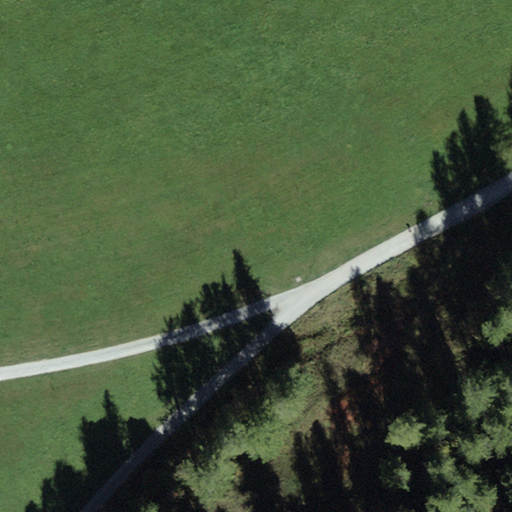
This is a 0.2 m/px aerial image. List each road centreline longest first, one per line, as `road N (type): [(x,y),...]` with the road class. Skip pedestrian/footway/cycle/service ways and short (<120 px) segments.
road 1 (track): [(306,297),(93,359),(0,376)]
road 2 (track): [(306,297),(87,511)]
road 3 (track): [(511,185),(306,297)]
